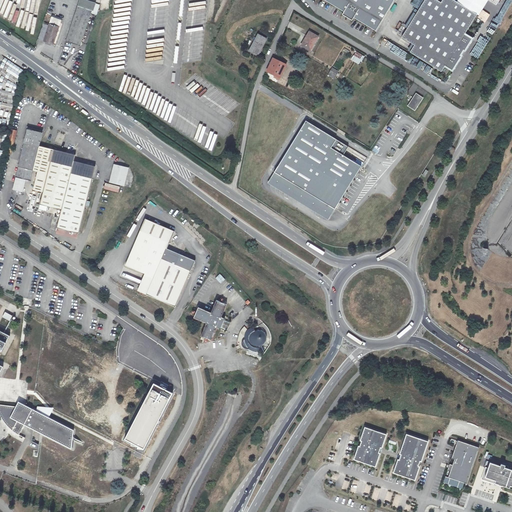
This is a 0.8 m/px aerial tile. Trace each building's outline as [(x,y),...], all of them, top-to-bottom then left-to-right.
[(84,0),(79,0),(78,6),(92,11),(95,4),(84,0)] [(187,60),(201,61),(208,0),(189,0),(186,25),(192,26),(187,60)] [(326,0),(375,29),(392,0),(326,0)] [(464,33),(477,13),(458,1),(456,0),(440,0),(440,1),(439,0),(423,0),(401,35),(414,43),(409,51),(441,70),(444,65),(452,71),(472,38),(464,33)] [(488,0),(458,0),(458,1),(477,13),(479,14),(488,0)] [(78,6),(66,41),(80,46),(92,11),(78,6)] [(51,18),(43,42),(54,45),(61,21),(51,18)] [(310,32),(301,45),(310,50),(313,44),(313,45),(318,37),(310,32)] [(258,34),(249,51),(258,56),(267,38),(258,34)] [(356,51),(350,59),(359,65),(365,57),(356,51)] [(273,58),(267,72),(275,75),(274,77),(279,80),(286,65),(273,58)] [(335,76),(338,71),(332,68),(330,73),(335,76)] [(416,93),(408,106),(415,111),(423,98),(416,93)] [(275,173),(336,209),(362,167),(343,155),(348,147),(305,121),(275,173)] [(33,190),(43,192),(40,204),(61,210),(57,228),(79,233),(95,166),(74,161),(75,155),(39,146),(43,131),(28,128),(16,177),(31,180),(33,170),(38,171),(33,190)] [(5,152),(11,153),(17,131),(11,129),(5,152)] [(114,164),(109,183),(124,187),(129,168),(114,164)] [(154,277),(146,294),(175,307),(195,261),(166,248),(168,243),(169,243),(175,231),(145,219),(140,231),(126,265),(154,277)] [(135,271),(123,267),(120,277),(133,280),(135,271)] [(221,329),(225,319),(222,317),(227,305),(216,300),(211,313),(198,307),(194,318),(207,323),(201,336),(212,340),(217,328),(221,329)] [(14,319),(12,318),(13,316),(5,312),(2,317),(12,323),(14,319)] [(225,319),(221,329),(226,332),(231,321),(225,319)] [(257,331),(255,332),(252,328),(249,330),(247,332),(246,335),(246,337),(246,339),(246,342),(247,344),(249,346),(250,348),(255,350),(258,351),(262,350),(264,349),(261,345),(264,343),(265,340),(265,338),(265,336),(264,334),(262,333),(260,332),(258,331),(257,331)] [(19,401),(16,406),(20,407),(25,409),(25,408),(33,409),(19,401)] [(17,430),(21,432),(24,424),(72,449),(74,430),(45,415),(46,411),(33,409),(25,408),(25,409),(20,407),(16,406),(0,404),(0,406),(1,408),(1,410),(2,411),(3,414),(5,417),(7,420),(9,423),(12,425),(15,428),(17,430)] [(0,406),(0,404),(0,415),(2,419),(4,422),(7,425),(9,428),(12,430),(19,435),(20,433),(21,432),(17,430),(15,428),(12,425),(9,423),(7,420),(5,417),(3,414),(2,411),(1,410),(1,408),(0,406)] [(386,435),(365,428),(360,441),(361,442),(360,447),(358,447),(354,460),(375,467),(380,454),(379,453),(379,451),(380,448),(382,449),(386,435)] [(448,477),(467,483),(479,447),(458,440),(458,441),(456,445),(452,458),(454,459),(448,477)] [(425,448),(404,441),(399,454),(400,455),(400,457),(399,460),(397,460),(393,473),(414,480),(419,467),(418,466),(419,461),(421,462),(425,448)] [(490,462),(485,477),(495,480),(494,482),(509,487),(510,485),(511,485),(511,469),(505,467),(504,469),(499,468),(500,465),(490,462)]
